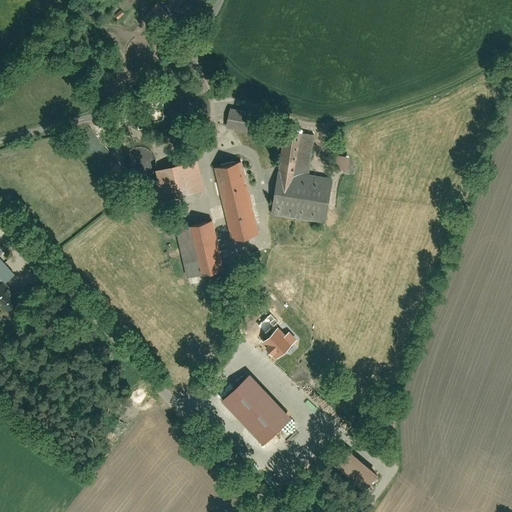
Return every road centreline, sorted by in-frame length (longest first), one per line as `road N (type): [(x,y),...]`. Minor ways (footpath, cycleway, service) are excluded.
road 1 (residential): [(0,213),(122,334),(278,511)]
road 2 (residential): [(0,141),(155,88),(191,51),(219,0)]
